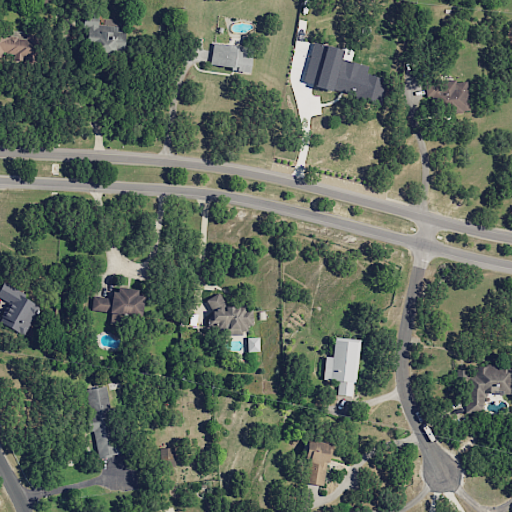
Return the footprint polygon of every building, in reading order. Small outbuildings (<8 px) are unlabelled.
[(99,24),(99,18),(83,16),(80,50),(122,53),(124,32),(116,31),(117,26),(99,24)] [(0,56),(27,56),(27,36),(0,36),(0,56)] [(300,84),(379,102),(384,79),(363,74),(365,65),(336,58),(338,50),(309,43),(300,84)] [(207,66),(248,70),(250,48),(209,44),(207,66)] [(425,84),(429,111),(468,107),(464,79),(425,84)] [(0,327),(22,338),(36,306),(29,303),(32,296),(0,281),(0,299),(5,302),(0,313),(0,327)] [(110,287),(109,298),(92,296),(90,311),(137,317),(141,292),(110,287)] [(220,307),(220,296),(206,296),(207,328),(222,328),(222,334),(249,334),(249,307),(220,307)] [(257,337),(245,337),(245,352),(257,351),(257,337)] [(320,379),(335,380),(335,395),(353,396),(356,341),(329,339),(329,357),(321,356),(320,379)] [(483,393),(508,394),(510,367),(461,365),(458,413),(482,414),(483,393)] [(83,389),(88,432),(92,431),(95,457),(114,455),(106,386),(83,389)] [(321,486),(327,444),(289,439),(287,458),(306,460),(303,483),(321,486)]
